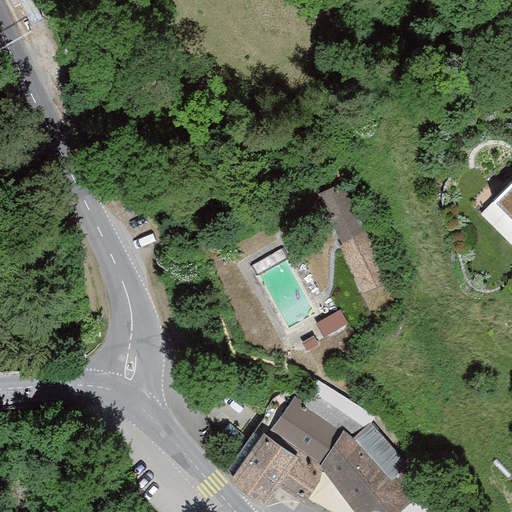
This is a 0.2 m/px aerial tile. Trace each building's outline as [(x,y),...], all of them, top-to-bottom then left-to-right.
[(511,175),(488,200),(511,223),(511,175)] [(361,293),(388,283),(349,179),(322,189),(361,293)] [(318,317),(323,332),(351,323),(346,308),(318,317)] [(430,511),(360,436),(301,393),(277,428),(330,465),(372,511),(430,511)] [(265,420),(232,465),(271,496),(280,480),(312,497),(330,465),(277,428),(265,420)]
